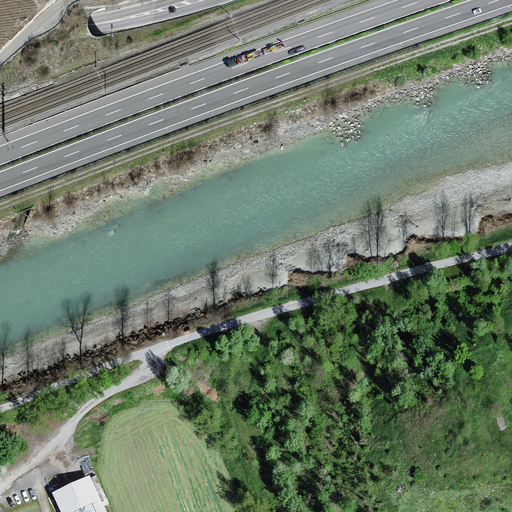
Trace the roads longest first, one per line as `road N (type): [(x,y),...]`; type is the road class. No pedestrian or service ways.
road 1 (track): [(0,208),(511,23)]
road 2 (track): [(511,249),(162,346),(0,410)]
road 3 (motorway): [(0,181),(499,0)]
road 4 (motorway): [(422,0),(0,154)]
road 5 (track): [(162,346),(140,377),(76,419),(60,450),(0,489)]
road 6 (primary): [(195,0),(0,37)]
